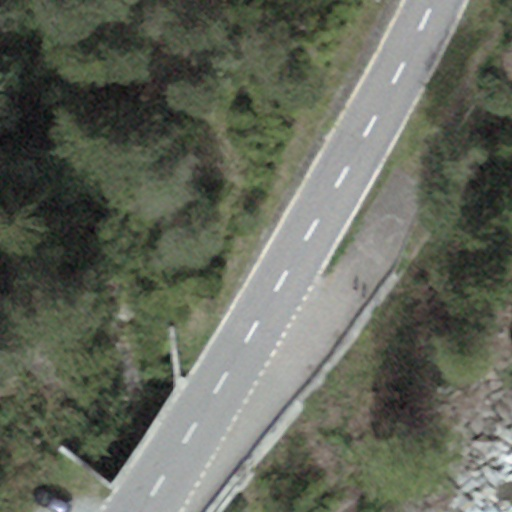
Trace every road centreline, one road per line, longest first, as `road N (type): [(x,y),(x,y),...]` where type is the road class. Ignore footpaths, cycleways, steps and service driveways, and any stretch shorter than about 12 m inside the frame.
road 1 (primary): [(434,0),(339,182),(141,511)]
road 2 (track): [(496,0),(323,317),(262,357),(231,366)]
